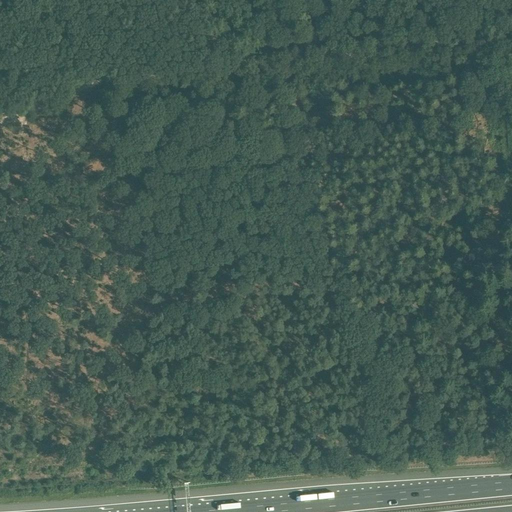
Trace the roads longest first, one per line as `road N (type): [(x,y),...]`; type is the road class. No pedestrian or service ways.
road 1 (track): [(511,38),(132,68),(0,117)]
road 2 (motorway): [(511,485),(227,511)]
